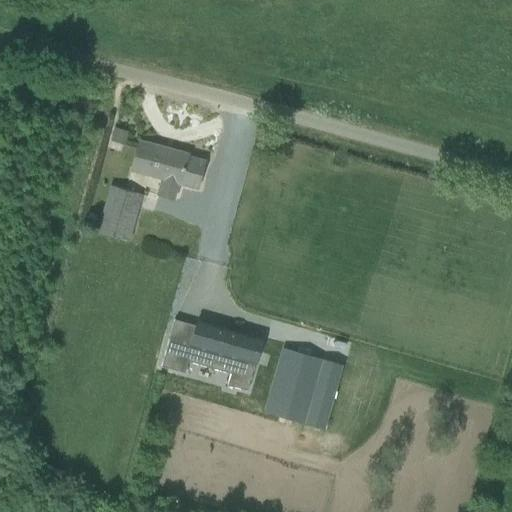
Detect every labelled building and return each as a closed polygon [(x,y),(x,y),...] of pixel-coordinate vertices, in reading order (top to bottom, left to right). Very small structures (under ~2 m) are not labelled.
[(124,146),(128,133),(114,128),(110,141),(124,146)] [(197,188),(204,163),(188,158),(188,156),(139,142),(131,170),(161,178),(156,195),(175,201),(180,183),(197,188)] [(97,232),(128,241),(141,195),(110,186),(97,232)] [(317,222),(323,199),(309,195),(302,218),(317,222)] [(187,361),(213,368),(213,366),(232,371),(236,359),(255,364),(261,341),(262,341),(262,339),(197,320),(189,349),(190,349),(187,361)] [(310,356),(293,416),(331,427),(348,367),(310,356)]
